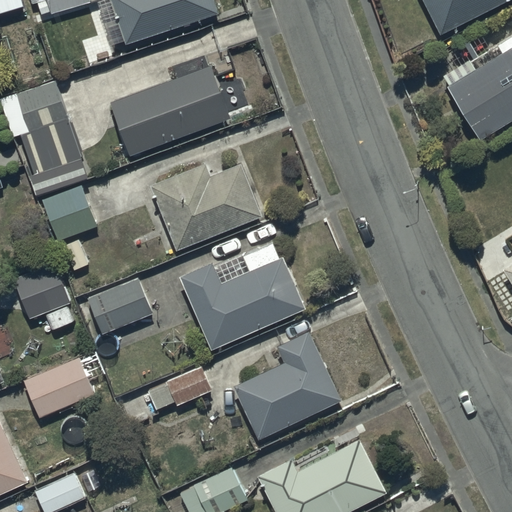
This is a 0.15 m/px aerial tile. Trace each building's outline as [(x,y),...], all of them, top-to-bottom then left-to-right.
[(91,0),(28,0),(30,3),(35,2),(38,14),(47,11),(48,14),(91,1),(91,0)] [(120,39),(121,43),(214,13),(209,0),(106,0),(112,18),(97,23),(103,44),(120,39)] [(419,0),(436,34),(503,0),(419,0)] [(511,33),(493,45),(498,53),(442,86),(475,140),(511,116),(511,33)] [(105,104),(125,155),(225,117),(205,65),(105,104)] [(16,134),(31,174),(80,157),(66,116),(16,134)] [(201,162),(146,184),(172,251),(256,217),(235,164),(206,176),(201,162)] [(38,200),(53,241),(95,226),(79,184),(38,200)] [(78,239),(62,245),(71,271),(87,265),(78,239)] [(209,261),(177,275),(208,349),(303,309),(296,293),(300,291),(288,263),(283,265),(273,242),(239,257),(245,270),(218,281),(209,261)] [(56,260),(10,278),(25,318),(43,312),(49,329),(71,321),(65,303),(71,301),(56,260)] [(511,260),(499,268),(511,291),(511,260)] [(84,298),(98,334),(151,313),(137,278),(84,298)] [(281,362),(229,385),(253,439),(339,400),(307,329),(273,344),(281,362)] [(19,381),(35,417),(95,391),(89,378),(103,372),(92,348),(19,381)] [(145,390),(153,409),(172,400),(174,406),(209,391),(199,367),(145,390)] [(0,491),(22,482),(0,430),(0,491)] [(288,458),(253,475),(271,511),(347,511),(385,493),(357,437),(294,469),(288,458)] [(185,511),(222,511),(222,509),(244,499),(243,496),(245,495),(234,470),(230,472),(227,467),(191,483),(192,486),(177,493),(185,511)] [(31,490),(40,511),(49,511),(85,496),(74,471),(31,490)]
